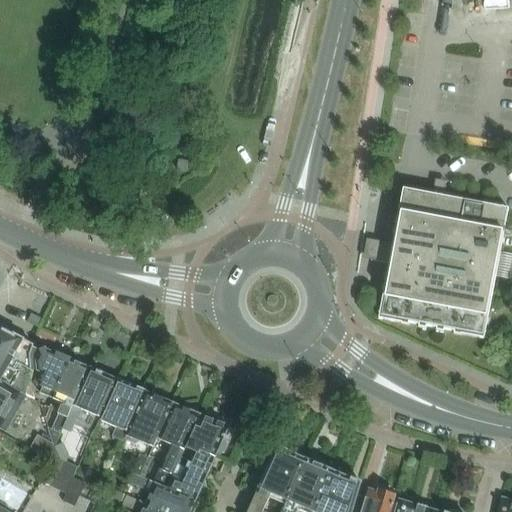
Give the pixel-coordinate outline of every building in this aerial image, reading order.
[(188,162),(178,160),(176,170),(186,172),(188,162)] [(435,180),(432,194),(402,189),(397,218),(395,217),(394,222),(396,223),(395,228),(393,228),(392,233),(394,233),(392,244),(374,241),(370,261),(388,264),(386,274),(384,274),(383,279),(385,280),(384,285),(382,284),(381,290),(383,290),(378,319),(408,325),(408,323),(418,325),(418,327),(425,329),(426,327),(436,328),(435,331),(443,332),(444,330),(453,332),(453,334),(461,336),(461,335),(483,339),(495,275),(511,277),(511,257),(499,255),(508,208),(443,196),(445,182),(435,180)] [(31,314),(28,321),(37,325),(40,319),(31,314)] [(0,381),(0,382),(1,381),(14,388),(27,396),(28,394),(29,387),(30,371),(31,371),(29,355),(32,348),(33,346),(30,345),(22,341),(23,340),(19,338),(1,329),(0,328),(0,381)] [(40,330),(37,337),(54,344),(57,338),(40,330)] [(35,349),(31,358),(32,356),(33,361),(35,361),(36,372),(34,379),(42,383),(40,387),(42,388),(40,393),(53,399),(66,369),(70,360),(71,359),(59,354),(57,353),(56,354),(46,350),(45,348),(39,351),(36,349),(35,349)] [(58,414),(51,429),(61,434),(63,429),(89,368),(70,360),(66,369),(53,399),(66,405),(61,405),(58,414)] [(89,368),(63,429),(71,432),(76,418),(80,409),(100,418),(113,390),(117,381),(116,380),(103,374),(90,368),(90,369),(89,368)] [(100,418),(99,421),(116,428),(112,438),(123,442),(123,440),(141,401),(145,393),(145,391),(135,387),(135,388),(117,380),(117,381),(113,390),(100,418)] [(0,428),(7,432),(27,396),(14,388),(1,381),(0,382),(0,381),(0,428)] [(141,401),(123,440),(135,445),(141,443),(143,444),(153,448),(169,413),(173,404),(172,404),(146,393),(145,393),(141,401)] [(49,408),(39,404),(45,419),(49,408)] [(184,451),(196,425),(200,415),(174,404),(158,440),(170,445),(184,451)] [(192,451),(188,460),(193,462),(197,454),(199,455),(201,451),(215,457),(216,454),(219,455),(224,453),(226,446),(226,441),(222,440),(228,427),(214,420),(213,421),(200,416),(186,448),(192,451)] [(51,429),(48,428),(55,447),(58,440),(61,434),(51,429)] [(37,436),(29,450),(55,464),(59,458),(54,448),(53,445),(37,436)] [(184,451),(170,445),(154,482),(155,483),(169,489),(177,471),(182,457),(184,451)] [(256,492),(247,511),(263,511),(269,498),(284,504),(304,460),(289,453),(289,452),(287,452),(283,451),(283,450),(282,449),(282,450),(277,448),(278,448),(276,447),(256,492)] [(182,457),(177,471),(203,482),(215,457),(201,451),(199,455),(197,454),(193,462),(188,460),(182,457)] [(139,455),(131,473),(135,474),(140,477),(148,459),(139,455)] [(296,511),(297,510),(302,511),(313,511),(331,471),(315,464),(315,465),(311,463),(311,462),(310,462),(309,462),(305,461),(306,460),(304,460),(284,504),(280,511),(296,511)] [(49,487),(66,495),(73,478),(77,468),(63,461),(49,486),(49,487)] [(169,489),(195,501),(203,482),(177,471),(169,489)] [(351,511),(354,505),(357,494),(360,483),(359,482),(359,483),(354,481),(355,481),(353,480),(353,481),(349,479),(349,478),(348,478),(347,478),(331,471),(313,511),(351,511)] [(135,474),(131,484),(150,492),(145,504),(161,511),(192,511),(193,511),(192,509),(195,501),(169,489),(155,483),(154,482),(140,477),(135,474)] [(85,483),(73,478),(66,495),(63,502),(75,507),(75,506),(79,497),(85,483)] [(389,511),(391,508),(395,496),(392,495),(390,491),(384,489),(380,491),(378,491),(377,492),(369,490),(366,497),(365,497),(364,503),(365,503),(364,506),(364,509),(357,507),(355,511),(389,511)] [(118,492),(114,500),(123,504),(126,496),(118,492)] [(357,494),(354,505),(357,507),(364,509),(364,506),(365,503),(364,503),(365,497),(357,494)] [(123,504),(122,506),(134,511),(139,501),(126,496),(123,504)] [(13,497),(7,506),(16,511),(23,511),(27,506),(13,497)] [(75,506),(75,507),(85,511),(89,502),(90,502),(79,497),(75,506)] [(511,511),(511,501),(502,498),(497,511),(511,511)] [(437,511),(426,509),(426,508),(416,505),(416,506),(400,501),(399,500),(396,509),(394,511),(437,511)] [(134,511),(161,511),(145,504),(139,501),(134,511)]
